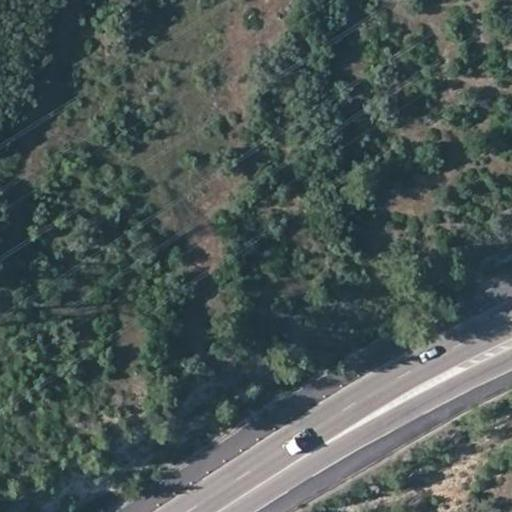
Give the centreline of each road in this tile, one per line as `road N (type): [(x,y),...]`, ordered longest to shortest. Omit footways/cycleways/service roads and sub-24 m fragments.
road 1 (primary): [(511,323),(346,411),(223,506)]
road 2 (primary): [(223,506),(511,359)]
